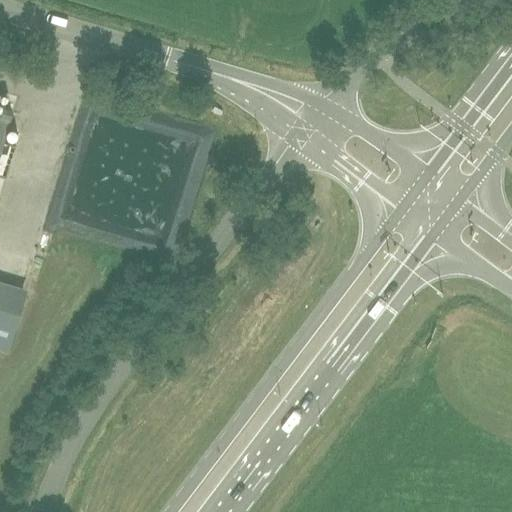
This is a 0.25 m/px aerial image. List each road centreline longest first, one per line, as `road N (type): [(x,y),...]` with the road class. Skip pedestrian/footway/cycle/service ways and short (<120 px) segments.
road 1 (unclassified): [(40,511),(73,439),(210,241),(304,133)]
road 2 (primary): [(405,207),(173,511)]
road 3 (primary): [(223,511),(442,231)]
road 4 (unclassified): [(0,12),(200,72)]
road 5 (unclassified): [(327,106),(353,78),(466,0)]
road 6 (primary): [(511,65),(430,170)]
road 7 (unclassified): [(327,106),(200,72)]
road 8 (unclassified): [(304,133),(405,207)]
road 9 (unclassified): [(430,170),(327,106)]
road 10 (unclassified): [(200,72),(304,133)]
